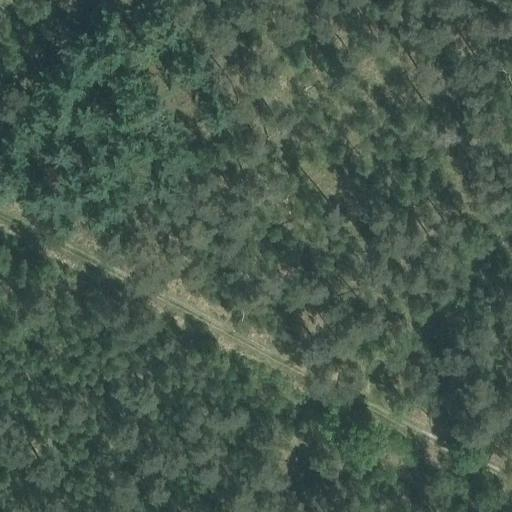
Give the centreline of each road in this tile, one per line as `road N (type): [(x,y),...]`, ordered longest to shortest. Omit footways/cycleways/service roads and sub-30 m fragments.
road 1 (track): [(0,202),(364,391)]
road 2 (track): [(511,211),(364,391)]
road 3 (track): [(364,391),(511,468)]
